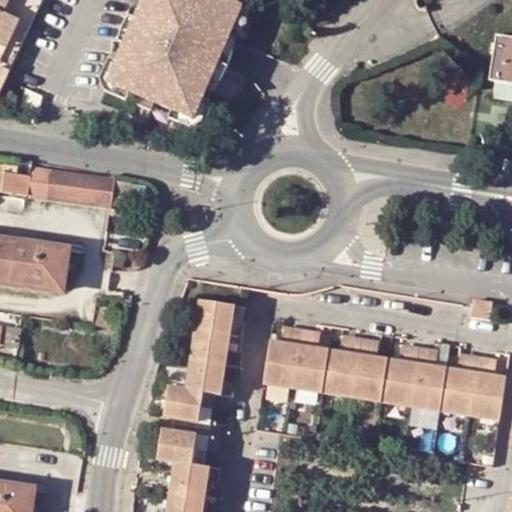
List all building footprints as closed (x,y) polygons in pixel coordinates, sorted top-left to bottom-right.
[(3,12),(8,0),(0,0),(0,44),(5,46),(18,18),(3,12)] [(241,8),(222,0),(144,0),(131,31),(108,84),(140,98),(154,104),(161,107),(193,121),(206,90),(217,64),(229,38),(241,8)] [(511,38),(496,36),(489,81),(511,84),(511,38)] [(235,41),(229,38),(217,64),(206,90),(213,93),(224,67),(235,41)] [(0,105),(15,71),(5,67),(0,79),(0,105)] [(154,104),(140,98),(138,103),(137,106),(151,112),(152,108),(154,104)] [(114,180),(53,173),(49,201),(110,210),(114,180)] [(0,284),(62,293),(68,252),(0,241),(0,284)] [(222,399),(235,309),(198,304),(185,392),(168,389),(164,413),(187,417),(191,395),(203,396),(222,399)] [(470,321),(491,323),(493,308),(472,305),(470,321)] [(247,310),(235,309),(222,399),(233,401),(247,310)] [(345,354),(311,349),(314,334),(287,330),(285,345),(269,342),(262,389),(500,425),(507,380),(492,377),(495,362),(467,357),(464,373),(431,368),(433,353),(408,349),(405,363),(372,359),(375,344),(347,340),(345,354)] [(200,419),(203,396),(191,395),(187,417),(200,419)] [(164,413),(163,420),(186,423),(187,417),(164,413)] [(200,419),(187,417),(186,423),(199,425),(200,419)] [(192,469),(180,467),(185,436),(160,432),(156,463),(172,466),(164,511),(202,511),(208,472),(192,469)] [(185,436),(180,467),(192,469),(196,438),(185,436)] [(208,472),(202,511),(215,511),(221,474),(208,472)] [(31,511),(34,492),(0,486),(0,511),(31,511)]
